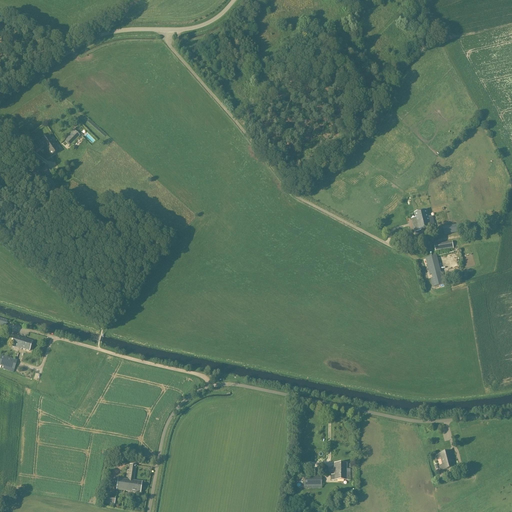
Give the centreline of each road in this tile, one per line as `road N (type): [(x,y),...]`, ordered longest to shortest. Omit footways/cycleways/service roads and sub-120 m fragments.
road 1 (unclassified): [(149,511),(168,421),(211,386),(419,421),(511,412)]
road 2 (unclassified): [(0,97),(100,34),(197,26),(233,0)]
road 3 (track): [(211,386),(199,374),(97,349)]
